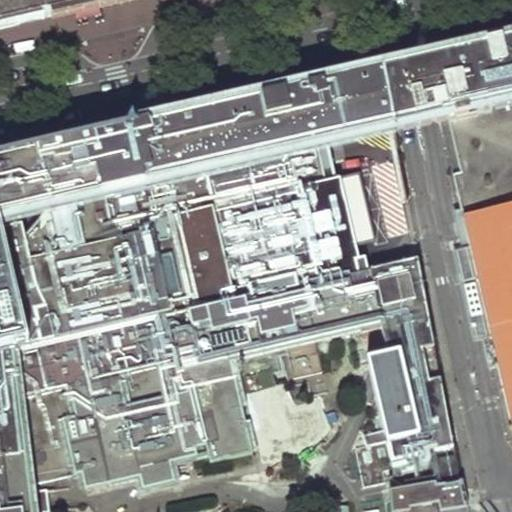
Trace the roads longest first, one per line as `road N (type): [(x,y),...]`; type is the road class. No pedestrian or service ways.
road 1 (primary): [(150,68),(393,14)]
road 2 (residential): [(254,0),(169,21),(150,68)]
